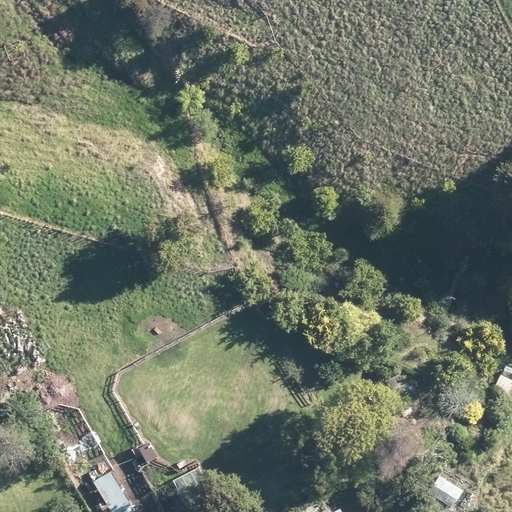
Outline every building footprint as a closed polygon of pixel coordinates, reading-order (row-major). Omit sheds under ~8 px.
[(118,441),(102,415),(91,422),(107,448),(118,441)] [(136,503),(116,470),(99,480),(118,511),(138,511),(134,504),(136,503)] [(201,470),(174,485),(181,498),(209,483),(201,470)] [(467,489),(443,474),(432,492),(456,506),(467,489)] [(353,511),(349,503),(339,508),(332,511),(353,511)]
